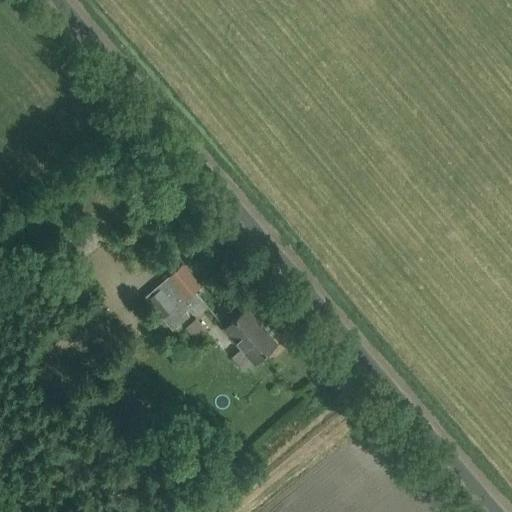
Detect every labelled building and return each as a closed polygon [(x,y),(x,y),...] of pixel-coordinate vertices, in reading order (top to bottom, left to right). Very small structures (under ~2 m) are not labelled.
[(62,216),(72,229),(87,216),(77,204),(62,216)] [(199,297),(194,290),(201,285),(183,263),(168,275),(170,279),(158,289),(173,308),(178,315),(199,297)] [(254,361),(276,342),(246,307),(224,327),(254,361)] [(57,356),(87,331),(71,311),(41,336),(57,356)] [(135,397),(127,419),(143,425),(151,403),(135,397)]
